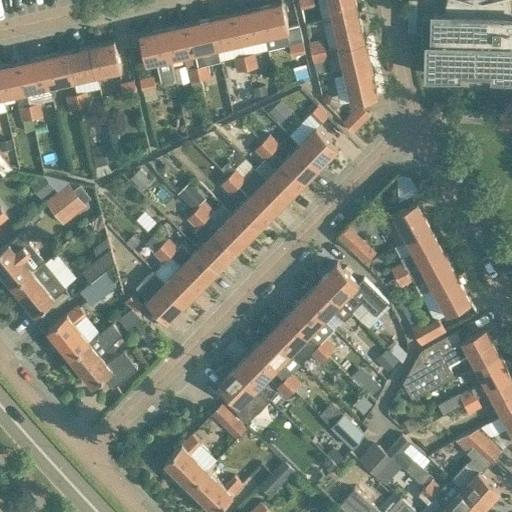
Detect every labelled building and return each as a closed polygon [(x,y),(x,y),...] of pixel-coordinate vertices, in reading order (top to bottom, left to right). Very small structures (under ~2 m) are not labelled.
[(278,0),(259,4),(266,33),(269,48),(290,44),(289,42),(303,38),(299,24),(289,26),(283,0),(278,0)] [(329,0),(333,16),(359,10),(356,0),(329,0)] [(428,40),(428,72),(460,73),(460,68),(493,69),(494,74),(511,74),(511,12),(511,13),(508,0),(448,0),(445,11),(434,11),(434,15),(423,15),(422,40),(428,40)] [(236,10),(242,39),(266,33),(259,4),(236,10)] [(218,44),(242,39),(236,10),(212,15),(218,44)] [(366,38),(359,10),(333,16),(340,44),(366,38)] [(188,21),(201,78),(212,76),(208,61),(212,60),(208,46),(218,44),(212,15),(188,21)] [(194,90),(204,88),(201,78),(188,21),(164,26),(171,55),(183,52),(187,67),(188,66),(191,80),(192,80),(194,90)] [(147,61),(156,58),(162,82),(176,79),(171,55),(164,26),(141,32),(147,61)] [(311,51),(326,48),(323,36),(309,40),(311,51)] [(122,66),(120,57),(115,37),(92,43),(98,72),(122,66)] [(292,53),(306,50),(303,38),(289,42),(290,44),(292,53)] [(366,38),(340,44),(346,72),(372,66),(366,38)] [(92,43),(68,48),(74,77),(98,72),(92,43)] [(68,48),(44,54),(51,82),(74,77),(68,48)] [(328,58),(326,48),(311,51),(316,72),(331,69),(328,58)] [(245,53),(249,67),(259,64),(255,50),(245,53)] [(238,69),(249,67),(245,53),(234,55),(238,69)] [(34,116),(43,114),(44,113),(41,100),(44,99),(40,85),(51,82),(44,54),(20,59),(27,88),(36,126),(34,116)] [(36,126),(27,88),(20,59),(0,64),(0,79),(3,93),(16,90),(26,130),(37,127),(36,126)] [(294,65),(297,78),(310,74),(306,62),(294,65)] [(372,66),(346,72),(352,99),(379,93),(372,66)] [(156,85),(153,72),(140,75),(142,88),(156,85)] [(123,92),(137,89),(134,77),(120,80),(123,92)] [(266,82),(254,85),(256,94),(268,92),(266,82)] [(93,115),(87,89),(77,91),(80,105),(83,118),(93,115)] [(70,107),(80,105),(77,91),(67,93),(70,107)] [(490,93),(477,92),(477,105),(490,105),(490,93)] [(293,109),(282,97),(270,108),(281,120),(293,109)] [(344,120),(354,129),(371,112),(361,102),(344,120)] [(311,111),(321,121),(329,113),(318,103),(310,111),(311,111)] [(339,145),(317,124),(321,121),(311,111),(291,133),(300,141),(322,162),(339,145)] [(269,132),(263,139),(273,149),(280,142),(269,132)] [(11,137),(0,140),(2,147),(13,145),(11,137)] [(255,147),(275,167),(266,176),(288,197),(305,180),(283,159),(263,139),(255,147)] [(300,141),(290,152),(283,159),(305,180),(322,162),(300,141)] [(105,142),(98,144),(92,145),(97,165),(109,163),(105,142)] [(0,150),(0,168),(4,173),(13,166),(0,150)] [(239,183),(249,193),(271,214),(288,197),(266,176),(256,166),(246,176),(228,158),(221,166),(228,173),(239,183)] [(151,178),(140,167),(131,176),(142,187),(151,178)] [(45,193),(55,186),(56,185),(45,173),(45,172),(35,180),(45,193)] [(239,183),(228,173),(221,181),(232,191),(239,183)] [(104,183),(112,191),(118,185),(111,177),(104,183)] [(68,180),(52,192),(71,216),(86,204),(68,180)] [(75,187),(85,201),(92,196),(81,183),(75,187)] [(249,193),(232,210),(254,232),(271,214),(249,193)] [(408,236),(431,223),(418,199),(395,211),(384,217),(398,243),(409,237),(408,236)] [(202,200),(195,208),(205,218),(215,227),(237,249),(254,232),(232,210),(232,211),(222,201),(215,208),(214,208),(212,210),(202,200)] [(0,207),(0,222),(9,215),(1,206),(0,207)] [(237,249),(215,227),(205,218),(195,208),(186,216),(196,225),(193,229),(203,239),(198,245),(220,266),(237,249)] [(336,233),(365,261),(378,249),(349,221),(336,233)] [(431,223),(408,236),(409,237),(415,249),(401,256),(403,260),(391,266),(396,275),(408,269),(407,268),(444,248),(431,223)] [(0,247),(0,267),(14,284),(33,268),(44,259),(21,231),(0,247)] [(134,232),(126,240),(134,247),(141,239),(134,232)] [(203,283),(181,262),(171,253),(162,243),(152,234),(146,240),(155,249),(153,250),(164,261),(154,270),(152,268),(186,301),(203,283)] [(178,244),(169,235),(162,243),(171,253),(181,262),(203,283),(220,266),(198,245),(191,251),(181,242),(178,244)] [(91,279),(105,269),(115,260),(111,245),(82,268),(91,279)] [(57,247),(44,257),(63,282),(76,272),(57,247)] [(408,269),(396,275),(401,285),(414,278),(416,282),(429,275),(435,286),(458,273),(444,248),(407,268),(408,269)] [(66,287),(59,277),(44,259),(33,268),(14,284),(36,311),(66,287)] [(352,308),(353,309),(362,299),(377,313),(390,299),(365,276),(360,281),(338,260),(321,277),(352,308)] [(186,301),(152,268),(135,285),(169,318),(186,301)] [(105,269),(91,279),(79,288),(91,303),(117,283),(105,269)] [(449,311),(454,308),(472,299),(458,273),(435,286),(449,311)] [(321,277),(304,295),(325,316),(333,308),(345,319),(354,310),(353,309),(352,308),(321,277)] [(141,312),(137,308),(143,302),(133,292),(126,298),(131,304),(136,308),(141,312)] [(318,343),(329,353),(336,346),(326,336),(335,326),(325,316),(304,295),(287,312),(308,333),(318,343)] [(48,327),(71,355),(90,339),(75,320),(86,312),(78,303),(48,327)] [(130,326),(143,315),(144,314),(141,312),(136,308),(132,306),(121,315),(130,326)] [(287,312),(270,329),(291,350),(308,333),(287,312)] [(422,342),(447,328),(439,315),(435,317),(424,323),(422,319),(420,320),(412,324),(422,342)] [(114,319),(90,339),(71,355),(94,383),(106,373),(114,384),(139,364),(125,348),(105,354),(98,349),(123,331),(114,319)] [(476,361),(499,349),(486,325),(463,337),(458,327),(422,347),(404,379),(413,396),(455,373),(448,360),(469,348),(476,361)] [(284,378),(284,377),(295,388),(302,380),(303,380),(293,370),(303,361),(291,350),(270,329),(253,347),(274,367),(274,368),(284,378)] [(318,343),(310,351),(321,361),(329,353),(318,343)] [(399,356),(388,345),(377,356),(388,367),(399,356)] [(253,347),(236,364),(257,385),(274,368),(274,367),(253,347)] [(490,388),(489,386),(511,373),(511,372),(499,349),(476,361),(477,363),(467,368),(475,384),(460,392),(459,391),(438,402),(444,413),(465,402),(465,401),(478,394),(490,388)] [(257,385),(236,364),(219,382),(240,402),(257,385)] [(511,373),(489,386),(490,388),(503,411),(511,405),(511,373)] [(382,384),(372,374),(363,383),(373,393),(382,384)] [(287,395),(295,388),(284,377),(284,378),(277,385),(287,395)] [(302,380),(295,388),(304,396),(308,393),(307,384),(302,380)] [(465,401),(465,402),(469,410),(482,404),(478,394),(465,401)] [(236,436),(237,435),(247,425),(222,401),(211,411),(236,436)] [(481,424),(470,431),(478,438),(497,454),(508,442),(511,439),(511,405),(503,411),(504,412),(481,424)] [(364,428),(363,427),(360,424),(345,409),(344,410),(333,422),(332,423),(331,423),(353,445),(354,446),(366,430),(364,428)] [(191,484),(208,467),(218,457),(201,440),(201,439),(193,431),(165,459),(191,484)] [(406,466),(406,465),(414,456),(405,448),(413,440),(402,432),(387,448),(395,455),(394,456),(403,463),(406,466)] [(497,454),(478,438),(469,449),(486,465),(497,454)] [(387,464),(394,456),(395,455),(388,448),(387,448),(386,448),(375,439),(359,456),(377,472),(385,462),(387,464)] [(330,469),(337,462),(331,456),(324,463),(330,469)] [(275,466),(286,477),(295,468),(284,457),(275,466)] [(468,459),(453,476),(485,505),(501,488),(479,467),(478,469),(468,459)] [(235,473),(225,483),(208,467),(191,484),(217,510),(244,482),(235,473)] [(478,511),(485,505),(453,476),(446,483),(445,482),(442,486),(432,477),(426,483),(457,511),(478,511)] [(428,501),(419,511),(420,511),(457,511),(426,483),(418,492),(428,501)] [(340,502),(352,511),(385,511),(355,485),(340,502)] [(248,511),(265,511),(270,508),(262,499),(248,511)] [(12,509),(14,511),(28,511),(31,509),(22,500),(12,509)]
